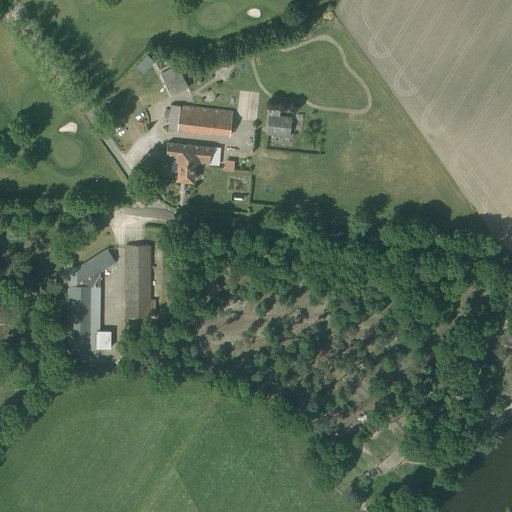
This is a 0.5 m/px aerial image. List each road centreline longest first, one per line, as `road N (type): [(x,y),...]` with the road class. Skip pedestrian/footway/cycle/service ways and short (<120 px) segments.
road 1 (unclassified): [(511,266),(465,253),(152,213),(10,0)]
road 2 (track): [(0,214),(152,213)]
